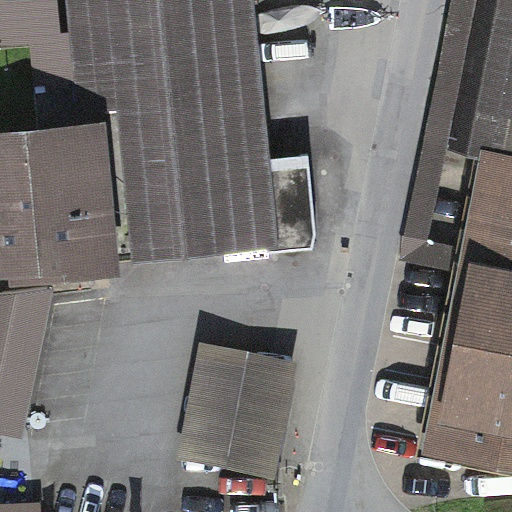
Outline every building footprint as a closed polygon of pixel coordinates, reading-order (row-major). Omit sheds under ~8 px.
[(117,110),(134,263),(284,246),(256,0),(67,0),(80,114),(117,110)] [(511,0),(448,0),(394,255),(459,269),(427,418),(511,436),(511,0)] [(103,122),(0,132),(0,279),(119,266),(103,122)] [(0,407),(16,412),(37,333),(0,322),(0,407)] [(295,354),(199,338),(181,449),(277,464),(295,354)]
